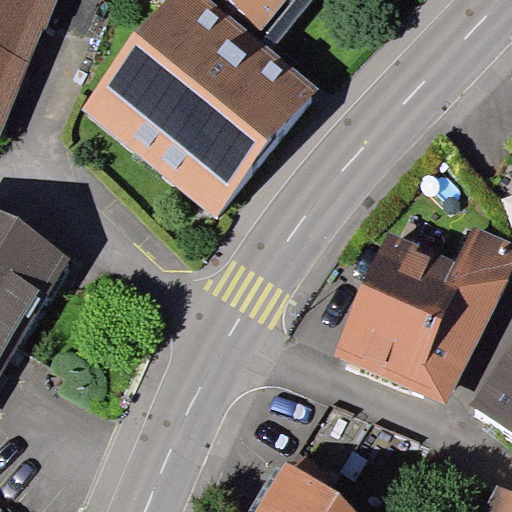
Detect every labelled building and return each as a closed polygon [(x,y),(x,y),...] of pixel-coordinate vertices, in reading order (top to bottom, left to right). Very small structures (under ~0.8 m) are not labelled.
[(0,0),(0,125),(44,0),(0,0)] [(259,61),(309,0),(176,0),(185,6),(259,61)] [(86,134),(212,231),(307,111),(185,6),(86,134)] [(448,277),(378,244),(320,367),(440,423),(511,269),(511,256),(467,236),(448,277)] [(64,275),(0,239),(0,392),(13,369),(64,275)] [(511,339),(463,422),(511,457),(511,339)] [(314,511),(286,495),(275,511),(314,511)]
